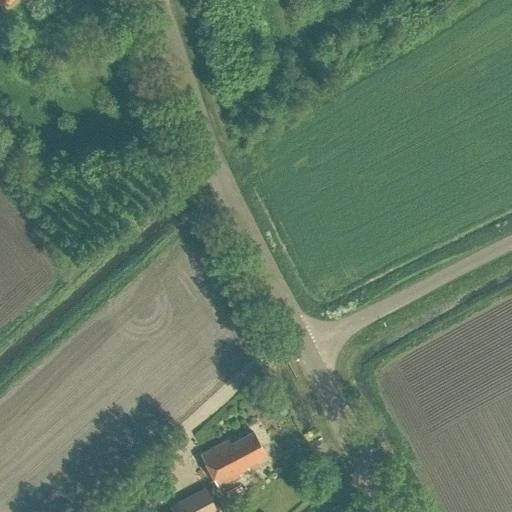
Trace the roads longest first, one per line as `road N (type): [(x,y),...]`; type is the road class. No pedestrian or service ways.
road 1 (tertiary): [(310,347),(197,125),(156,0)]
road 2 (unclassified): [(310,347),(511,243)]
road 3 (tertiary): [(396,511),(310,347)]
